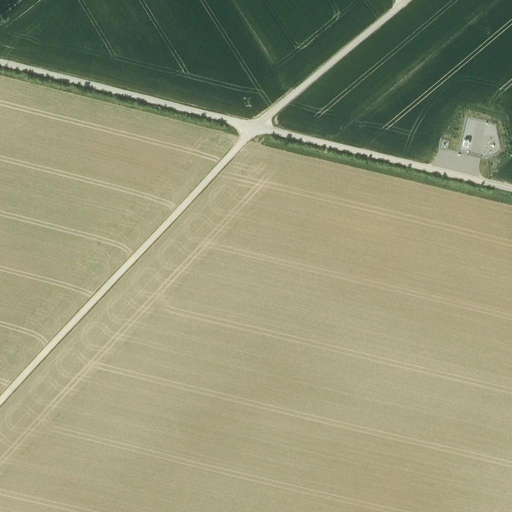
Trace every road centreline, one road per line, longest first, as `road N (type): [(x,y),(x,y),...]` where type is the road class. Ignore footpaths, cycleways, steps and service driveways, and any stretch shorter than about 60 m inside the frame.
road 1 (track): [(0,403),(253,127)]
road 2 (track): [(511,190),(253,127)]
road 3 (track): [(253,127),(0,63)]
road 4 (track): [(253,127),(403,4)]
